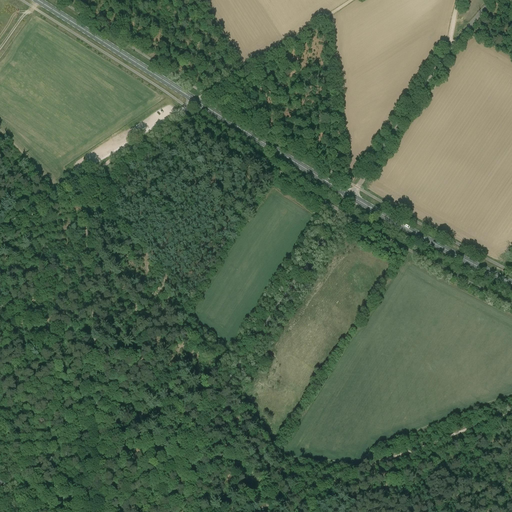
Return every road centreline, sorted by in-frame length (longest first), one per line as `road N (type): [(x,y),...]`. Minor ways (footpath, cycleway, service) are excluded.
road 1 (unclassified): [(141,511),(351,196)]
road 2 (primary): [(351,196),(36,0)]
road 3 (track): [(270,510),(511,413)]
road 4 (unclassified): [(351,196),(492,0)]
road 5 (primary): [(511,283),(351,196)]
road 6 (track): [(244,73),(351,0)]
